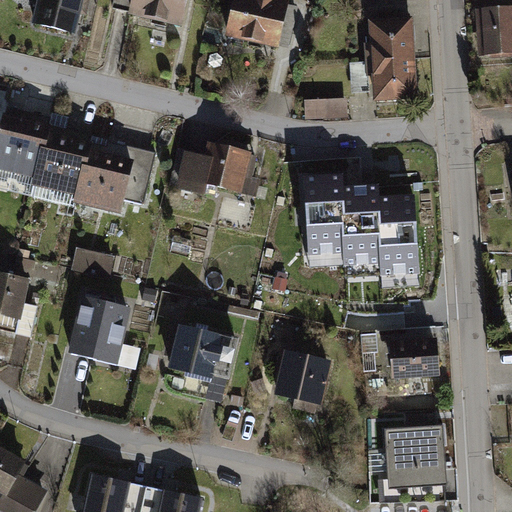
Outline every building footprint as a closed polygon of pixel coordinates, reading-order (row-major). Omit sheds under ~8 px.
[(12,0),(35,6),(29,27),(71,39),(82,1),(77,0),(12,0)] [(187,0),(131,0),(127,19),(182,29),(187,0)] [(282,7),(246,0),(233,0),(224,42),(273,52),(282,7)] [(511,13),(481,14),(482,63),(511,62),(511,13)] [(408,20),(365,25),(373,102),(417,97),(408,20)] [(348,100),(308,102),(308,122),(349,120),(348,100)] [(0,127),(0,173),(34,182),(49,126),(51,120),(5,108),(0,127)] [(33,189),(76,200),(92,139),(92,137),(49,126),(34,182),(33,189)] [(157,156),(92,139),(76,200),(74,207),(122,219),(126,202),(144,207),(157,156)] [(252,160),(207,147),(202,163),(183,158),(173,193),(202,201),(206,188),(241,198),(252,160)] [(343,175),(305,178),(309,256),(342,255),(343,268),(379,266),(380,277),(419,274),(415,196),(379,198),(378,185),(343,187),(343,175)] [(112,262),(74,255),(70,275),(107,283),(112,262)] [(20,285),(0,280),(0,320),(12,323),(20,285)] [(127,315),(85,305),(72,359),(115,369),(127,315)] [(230,341),(179,332),(171,373),(222,383),(230,341)] [(435,341),(385,344),(387,381),(437,378),(435,341)] [(330,367),(283,357),(274,401),(321,410),(330,367)] [(438,422),(392,424),(394,473),(441,471),(438,422)] [(0,490),(10,496),(2,509),(6,511),(37,511),(49,490),(19,474),(24,464),(0,450),(0,490)] [(199,511),(202,498),(92,475),(83,511),(199,511)]
